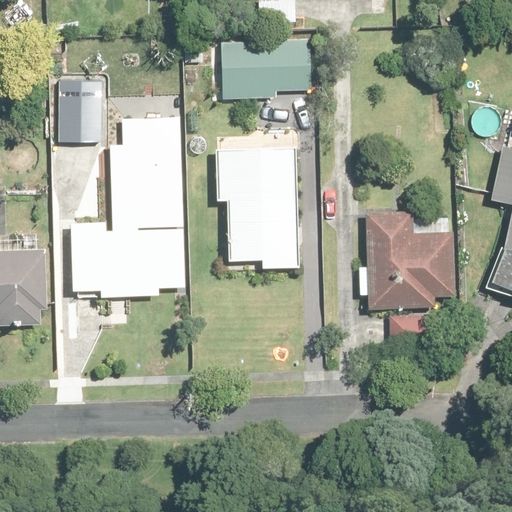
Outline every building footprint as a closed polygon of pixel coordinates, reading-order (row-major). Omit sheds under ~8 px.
[(220,0),(221,15),(391,11),(390,0),(220,0)] [(308,63),(212,62),(212,120),(307,121),(308,63)] [(100,105),(48,102),(45,163),(97,165),(100,105)] [(511,129),(495,199),(510,203),(489,287),(511,292),(511,129)] [(296,149),(215,147),(212,270),(293,272),(296,149)] [(411,333),(411,327),(449,326),(447,249),(410,250),(410,237),(361,238),(362,334),(411,333)] [(101,323),(101,319),(171,320),(172,255),(101,254),(101,243),(65,242),(65,323),(101,323)] [(0,349),(40,348),(40,276),(0,276),(0,349)]
